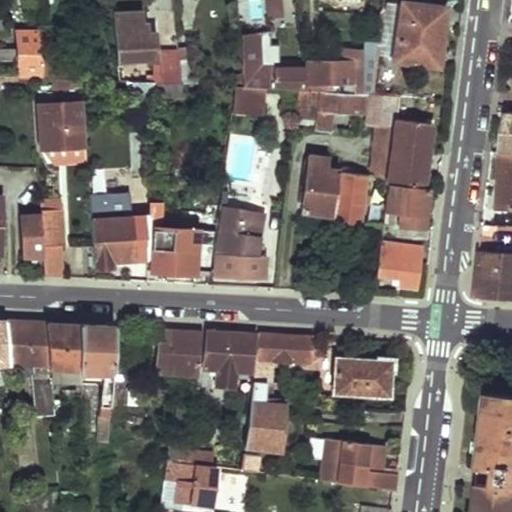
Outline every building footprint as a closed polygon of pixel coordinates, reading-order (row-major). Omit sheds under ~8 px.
[(235,0),(239,34),(263,32),(260,0),(235,0)] [(280,0),(264,0),(265,17),(282,16),(280,0)] [(401,3),(390,1),(382,59),(393,60),(401,3)] [(401,3),(393,60),(436,66),(443,9),(401,3)] [(114,15),(117,61),(155,59),(153,34),(142,35),(140,13),(114,15)] [(39,24),(15,24),(16,41),(0,41),(0,60),(18,61),(19,76),(43,76),(39,24)] [(263,32),(239,34),(243,87),(262,88),(297,90),(304,90),(303,69),(284,67),(283,43),(274,44),(273,32),(263,32)] [(307,63),(307,91),(370,94),(378,42),(366,41),(366,49),(354,49),(353,63),(337,63),(307,63)] [(178,66),(180,82),(200,84),(197,50),(177,49),(178,66)] [(353,63),(354,49),(336,50),(337,63),(353,63)] [(147,74),(146,80),(153,81),(180,82),(178,66),(154,65),(153,74),(147,74)] [(103,78),(102,88),(133,89),(134,80),(119,79),(103,78)] [(133,89),(132,102),(152,103),(152,94),(153,81),(146,80),(134,80),(133,89)] [(153,81),(152,94),(179,96),(180,82),(153,81)] [(243,87),(235,86),(231,113),(261,114),(262,88),(243,87)] [(316,121),(315,127),(329,129),(331,111),(356,113),(357,102),(382,104),(373,175),(388,176),(395,120),(397,97),(370,94),(307,91),(304,90),(297,90),(294,116),(294,118),(316,121)] [(38,105),(41,148),(44,148),(67,147),(68,162),(86,161),(82,102),(38,105)] [(388,176),(387,184),(422,188),(427,124),(395,120),(388,176)] [(67,147),(44,148),(55,163),(68,162),(67,147)] [(511,147),(505,147),(498,206),(511,206),(511,147)] [(309,157),(302,212),(332,216),(332,222),(362,226),(368,174),(328,169),(329,159),(309,157)] [(400,202),(398,225),(424,228),(429,189),(422,188),(387,184),(385,199),(400,202)] [(43,257),(45,276),(62,277),(59,245),(63,242),(59,198),(39,200),(41,223),(43,257)] [(89,201),(94,268),(113,268),(113,261),(134,260),(131,217),(122,217),(120,199),(89,201)] [(265,215),(231,210),(221,209),(221,211),(220,225),(216,254),(218,254),(215,276),(264,279),(265,258),(255,258),(265,215)] [(483,232),(495,233),(495,231),(501,232),(502,227),(497,225),(497,222),(484,221),(483,232)] [(23,224),(25,257),(43,257),(41,223),(23,224)] [(152,229),(151,271),(195,273),(195,270),(210,271),(216,231),(152,229)] [(380,242),(376,274),(399,277),(398,285),(416,287),(421,248),(380,242)] [(511,293),(511,249),(481,247),(476,291),(511,293)] [(0,317),(0,360),(11,361),(8,318),(0,317)] [(27,319),(8,318),(11,361),(29,363),(36,414),(54,412),(53,402),(52,394),(50,375),(45,320),(27,319)] [(63,320),(45,320),(50,375),(80,377),(79,321),(63,320)] [(97,322),(79,321),(80,377),(101,379),(99,412),(110,413),(114,323),(97,322)] [(158,343),(156,369),(198,373),(203,330),(168,328),(167,343),(158,343)] [(208,328),(203,367),(218,368),(216,382),(234,385),(235,368),(244,369),(250,370),(256,331),(231,329),(208,328)] [(255,370),(253,377),(265,379),(266,372),(266,367),(262,366),(263,357),(309,359),(310,335),(283,333),(260,331),(255,370)] [(337,358),(335,391),(390,395),(392,369),(381,368),(381,360),(337,358)] [(244,369),(241,387),(252,388),(253,377),(255,370),(250,370),(244,369)] [(252,388),(252,390),(264,391),(265,379),(253,377),(252,388)] [(252,390),(251,400),(263,401),(264,391),(252,390)] [(478,477),(473,511),(511,511),(511,393),(489,390),(479,464),(499,467),(497,479),(478,477)] [(251,400),(245,444),(278,448),(284,402),(263,401),(251,400)] [(99,412),(98,424),(110,425),(110,413),(99,412)] [(325,434),(319,477),(396,486),(398,470),(383,468),(386,441),(325,434)] [(170,439),(167,457),(189,460),(190,442),(170,439)] [(190,442),(189,460),(213,463),(215,450),(197,448),(198,443),(190,442)] [(244,451),(242,467),(257,469),(258,452),(244,451)] [(213,463),(189,460),(167,457),(161,508),(173,510),(180,510),(181,500),(213,504),(218,464),(213,463)] [(479,464),(478,477),(497,479),(499,467),(479,464)] [(211,511),(213,504),(181,500),(180,510),(191,511),(211,511)] [(82,511),(82,503),(67,504),(67,511),(82,511)]
